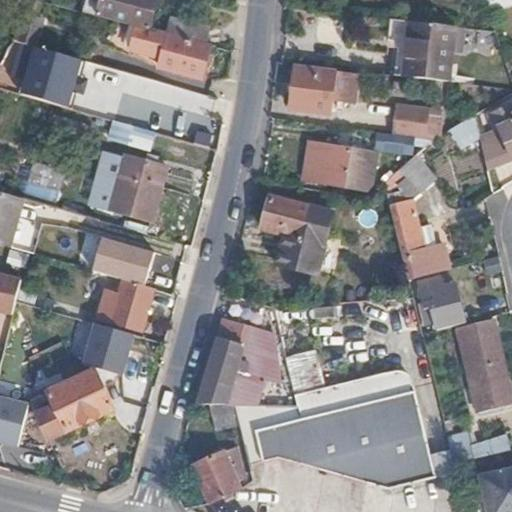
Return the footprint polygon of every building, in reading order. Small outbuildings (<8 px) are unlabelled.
[(38,20),(47,0),(33,0),(27,14),(38,20)] [(98,0),(96,13),(157,30),(160,20),(150,17),(154,0),(98,0)] [(511,0),(484,0),(487,9),(511,0)] [(171,17),(167,32),(200,41),(204,26),(171,17)] [(395,22),(349,17),(343,71),(389,76),(395,22)] [(460,80),(463,23),(395,20),(392,76),(460,80)] [(199,76),(209,44),(200,41),(167,32),(165,39),(153,35),(148,55),(152,64),(199,76)] [(81,60),(33,46),(20,92),(67,105),(81,60)] [(494,78),(497,56),(476,52),(471,75),(494,78)] [(334,73),(295,69),(289,108),(314,111),(317,97),(330,98),(334,73)] [(192,102),(195,91),(162,82),(125,71),(122,84),(170,98),(162,126),(184,132),(194,102),(192,102)] [(398,102),(393,133),(441,140),(446,109),(398,102)] [(478,137),(487,177),(511,163),(511,157),(510,153),(511,151),(511,106),(490,116),(495,129),(478,137)] [(81,114),(61,109),(54,133),(84,141),(89,127),(78,124),(81,114)] [(347,112),(345,130),(364,132),(383,135),(385,118),(347,112)] [(115,119),(109,138),(153,150),(159,132),(115,119)] [(383,135),(364,132),(363,142),(386,145),(387,135),(383,135)] [(373,187),(378,157),(332,149),(325,185),(365,193),(373,187)] [(165,167),(127,156),(112,206),(151,218),(165,167)] [(398,171),(423,193),(434,178),(410,158),(398,171)] [(37,161),(27,190),(58,200),(68,171),(37,161)] [(385,184),(398,171),(390,162),(376,176),(385,184)] [(390,209),(415,203),(423,193),(398,171),(385,184),(390,209)] [(0,244),(9,247),(22,198),(0,191),(0,244)] [(268,198),(263,217),(271,219),(269,229),(285,233),(278,266),(319,274),(332,212),(268,198)] [(431,275),(452,268),(445,245),(438,246),(432,226),(421,228),(415,203),(390,209),(408,280),(431,275)] [(271,219),(263,217),(261,227),(269,229),(271,219)] [(140,330),(152,287),(140,283),(123,278),(118,295),(104,290),(96,318),(140,330)] [(451,318),(449,302),(442,280),(421,285),(431,323),(451,318)] [(14,300),(8,327),(28,332),(32,318),(67,327),(70,317),(59,314),(49,311),(14,300)] [(52,300),(49,311),(59,314),(70,317),(78,320),(82,309),(52,300)] [(457,300),(449,302),(451,318),(461,315),(457,300)] [(84,338),(88,322),(78,320),(70,317),(67,327),(65,332),(84,338)] [(222,321),(197,406),(220,406),(242,405),(264,333),(222,321)] [(479,413),(511,405),(511,402),(494,321),(459,328),(479,413)] [(132,335),(93,324),(82,364),(121,374),(132,335)] [(95,371),(32,400),(49,439),(65,432),(67,434),(113,412),(95,371)] [(431,459),(415,393),(411,381),(402,377),(296,401),(299,412),(238,411),(246,443),(253,470),(280,466),(388,497),(438,485),(431,459)] [(28,403),(0,396),(0,442),(17,446),(28,403)] [(454,464),(511,452),(507,437),(471,444),(469,434),(448,438),(452,455),(454,464)] [(192,470),(209,509),(222,503),(241,497),(248,494),(257,483),(253,470),(246,443),(192,470)] [(511,511),(511,470),(481,477),(488,511),(511,511)]
